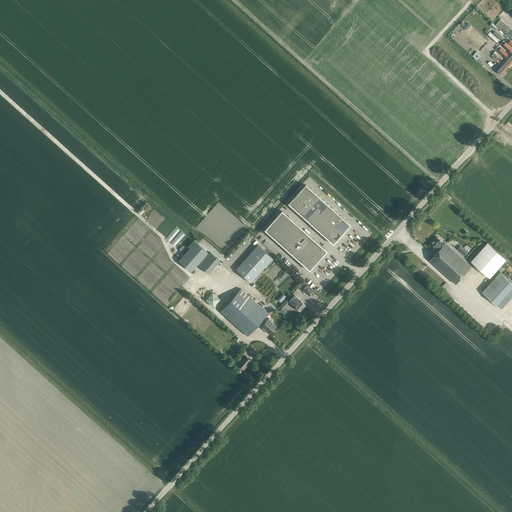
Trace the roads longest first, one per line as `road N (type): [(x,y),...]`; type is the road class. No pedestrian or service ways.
road 1 (unclassified): [(146,511),(511,104)]
road 2 (track): [(286,356),(268,340),(247,341),(192,292),(191,277),(165,240),(0,92)]
road 3 (track): [(472,0),(427,54),(498,119)]
road 4 (track): [(511,329),(398,231)]
